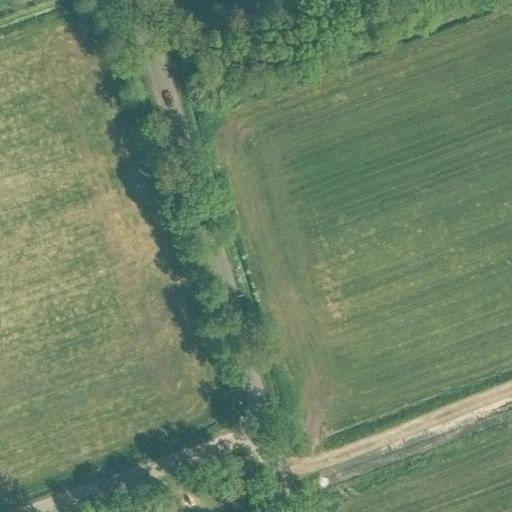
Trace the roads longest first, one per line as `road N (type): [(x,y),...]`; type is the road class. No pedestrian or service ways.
road 1 (tertiary): [(283,511),(135,0)]
road 2 (track): [(273,469),(511,381)]
